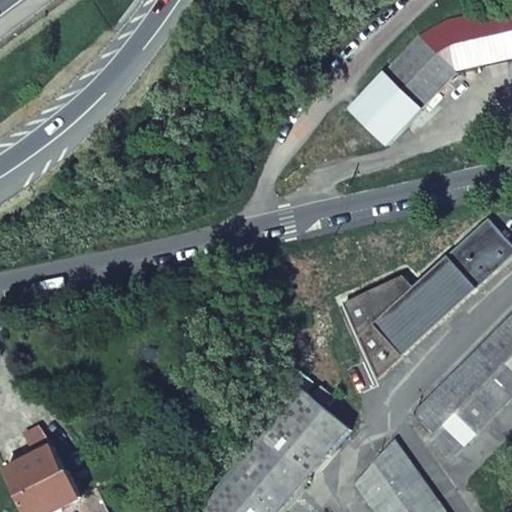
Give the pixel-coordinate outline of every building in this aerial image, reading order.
[(511,7),(441,23),(416,37),(346,110),(382,146),(457,75),(511,62),(511,7)] [(400,273),(339,301),(375,376),(462,299),(511,255),(511,244),(488,217),(411,285),(400,273)] [(447,457),(511,395),(511,317),(414,411),(447,457)] [(217,461),(191,494),(180,511),(278,511),(348,428),(288,376),(217,461)] [(48,426),(2,449),(12,470),(59,446),(48,426)] [(356,482),(377,511),(445,511),(392,437),(356,482)] [(66,511),(87,502),(59,446),(12,470),(13,471),(33,511),(66,511)]
